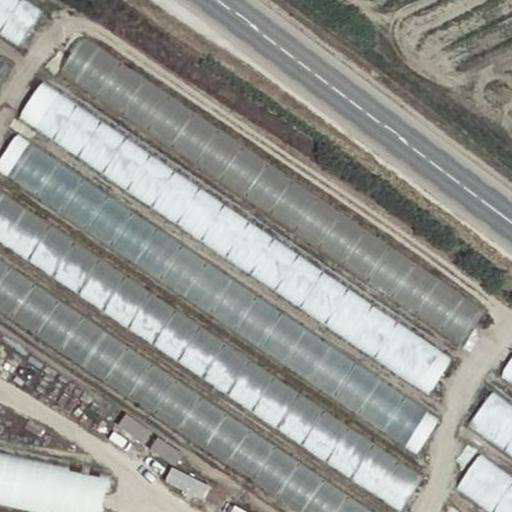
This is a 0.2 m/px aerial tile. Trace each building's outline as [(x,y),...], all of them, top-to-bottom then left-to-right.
[(49,12),(29,0),(0,0),(0,32),(25,49),(49,12)] [(486,309),(81,38),(57,73),(462,344),(486,309)] [(0,85),(13,66),(0,57),(0,85)] [(454,358),(43,82),(18,118),(430,394),(454,358)] [(441,421),(17,137),(0,161),(0,175),(418,455),(441,421)] [(424,474),(0,190),(0,242),(399,510),(424,474)] [(373,511),(0,260),(0,313),(294,511),(373,511)] [(511,350),(494,374),(511,387),(511,350)] [(511,408),(492,394),(467,428),(511,461),(511,408)] [(511,511),(511,476),(479,453),(452,489),(483,511),(511,511)] [(0,455),(0,503),(41,511),(103,511),(110,479),(0,455)]
